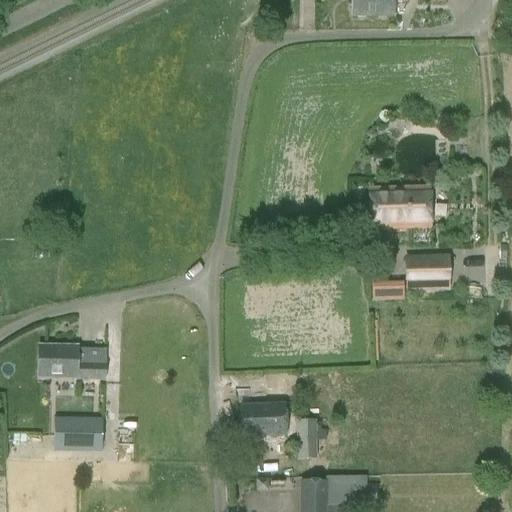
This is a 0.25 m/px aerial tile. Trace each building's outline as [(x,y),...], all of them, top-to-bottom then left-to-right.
[(394,16),(394,3),(406,3),(405,0),(351,0),(351,17),(394,16)] [(429,189),(370,190),(371,229),(393,229),(430,228),(429,189)] [(405,257),(405,293),(449,292),(448,256),(405,257)] [(37,378),(77,379),(105,380),(105,360),(77,359),(78,347),(38,346),(37,378)] [(247,381),(247,393),(287,392),(287,379),(247,381)] [(284,405),(241,407),(242,437),(285,436),(284,405)] [(101,420),(54,419),(53,451),(100,453),(101,420)] [(316,420),(295,421),(296,460),(311,460),(311,469),(327,469),(326,445),(334,445),(334,434),(327,435),(326,430),(317,430),(316,420)] [(300,481),(299,511),(325,511),(326,506),(366,506),(366,476),(325,477),(325,481),(300,481)]
